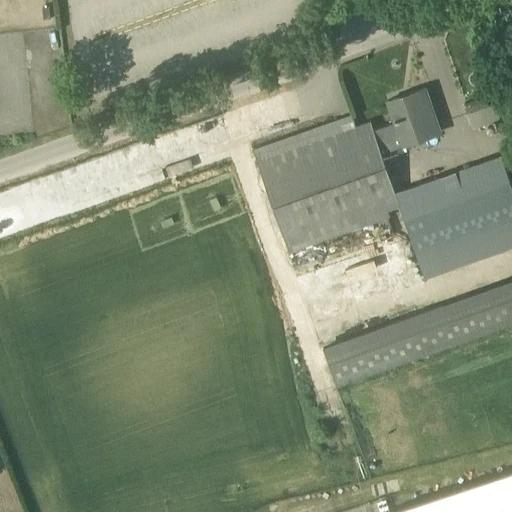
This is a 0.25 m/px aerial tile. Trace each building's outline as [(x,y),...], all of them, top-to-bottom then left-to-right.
[(382,151),(440,132),(424,87),(388,99),(395,121),(374,128),(371,121),(356,126),(352,115),(253,149),(261,172),(285,245),(401,205),(424,271),(511,240),(511,189),(500,155),(412,185),(414,191),(398,197),(382,151)] [(494,100),(467,111),(473,125),(500,114),(494,100)] [(322,287),(326,303),(397,287),(390,256),(336,268),(339,283),(322,287)] [(511,323),(511,276),(322,344),(337,386),(511,323)] [(511,511),(511,468),(394,508),(395,511),(511,511)]
